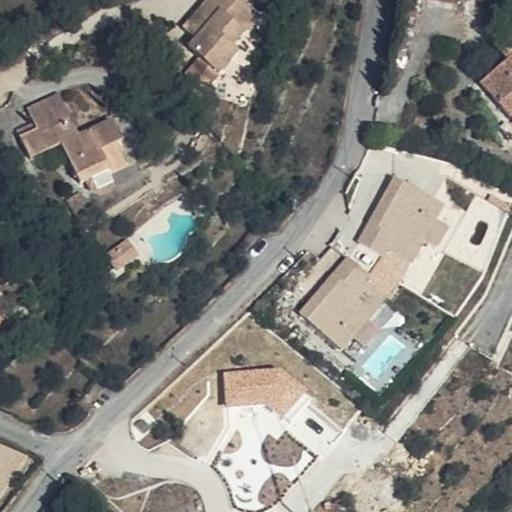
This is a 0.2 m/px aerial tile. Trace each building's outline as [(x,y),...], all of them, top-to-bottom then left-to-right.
[(264,20),(241,0),(212,0),(191,26),(207,42),(179,74),(209,99),(249,53),(241,46),(264,20)] [(511,63),(488,84),(511,111),(511,63)] [(76,138),(57,95),(31,106),(42,132),(20,141),(30,163),(63,149),(74,175),(91,168),(94,174),(122,162),(113,142),(120,140),(112,122),(76,138)] [(448,208),(395,178),(359,246),(384,262),(389,252),(414,268),(428,243),(441,252),(454,229),(441,221),(448,208)] [(140,256),(129,241),(110,255),(122,270),(140,256)] [(375,279),(349,258),(300,314),(345,355),(358,341),(367,350),(383,334),(371,324),(390,301),(370,285),(375,279)] [(281,370),(228,373),(230,408),(269,406),(293,426),(315,399),(281,370)] [(0,444),(0,507),(2,509),(24,454),(0,444)]
